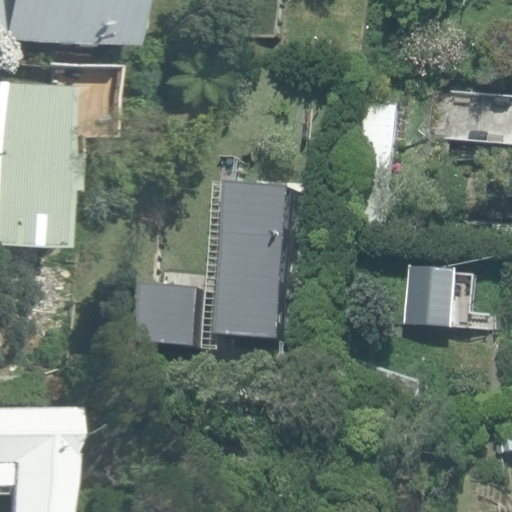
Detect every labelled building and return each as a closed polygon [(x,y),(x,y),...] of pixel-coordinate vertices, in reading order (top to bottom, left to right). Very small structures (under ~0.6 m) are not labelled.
[(0,0),(0,43),(118,53),(122,0),(0,0)] [(0,250),(53,254),(57,196),(63,196),(66,159),(61,158),(66,90),(0,85),(0,250)] [(449,139),(511,146),(511,99),(454,92),(449,139)] [(379,143),(381,111),(361,109),(358,142),(379,143)] [(0,345),(0,388),(49,388),(48,345),(0,345)] [(354,389),(423,412),(432,384),(363,362),(354,389)] [(0,511),(60,511),(61,458),(58,458),(60,413),(0,412),(0,511)]
